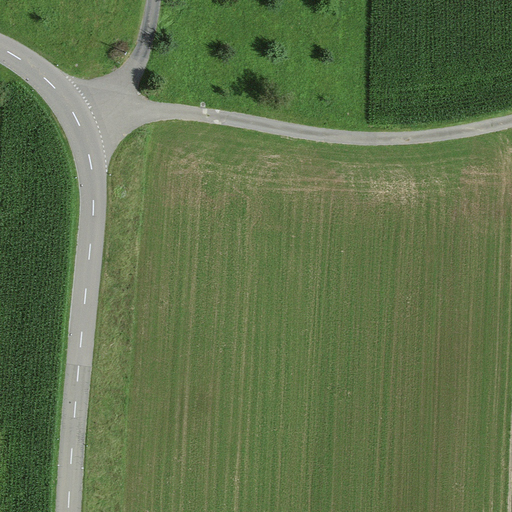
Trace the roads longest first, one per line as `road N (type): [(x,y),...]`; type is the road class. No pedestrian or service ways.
road 1 (unclassified): [(511,119),(368,138),(164,110),(75,117)]
road 2 (tertiary): [(75,117),(92,169),(92,220),(65,511)]
road 3 (unclassified): [(75,117),(122,92),(144,51),(156,0)]
